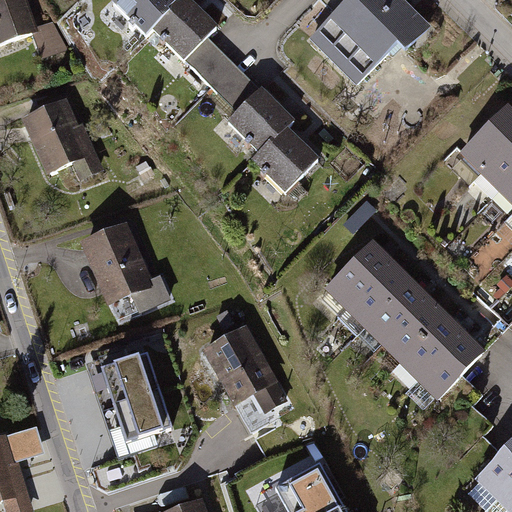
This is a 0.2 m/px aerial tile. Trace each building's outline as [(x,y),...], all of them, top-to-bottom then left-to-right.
[(21,0),(0,0),(0,51),(30,41),(40,69),(67,60),(55,28),(35,35),(21,0)] [(145,41),(175,11),(164,0),(121,0),(105,16),(137,49),(145,41)] [(392,0),(356,0),(307,49),(353,94),(390,57),(399,66),(428,36),(392,0)] [(179,75),(181,73),(209,46),(217,37),(183,3),(175,11),(145,41),(179,75)] [(261,98),(209,46),(181,73),(233,125),(261,98)] [(261,98),(233,125),(225,133),(258,166),(288,137),(294,131),(261,98)] [(66,108),(19,128),(43,184),(72,171),(78,187),(102,177),(82,129),(76,132),(66,108)] [(511,148),(511,127),(505,120),(460,167),(478,184),(511,148)] [(319,169),(288,137),(258,166),(251,174),(282,205),(319,169)] [(511,184),(511,148),(478,184),(496,201),(511,184)] [(511,184),(496,201),(511,216),(511,184)] [(126,232),(80,250),(105,313),(130,303),(137,322),(159,313),(126,232)] [(389,274),(371,257),(328,301),(345,318),(389,274)] [(407,292),(389,274),(345,318),(363,336),(407,292)] [(425,309),(407,292),(363,336),(381,353),(425,309)] [(442,327),(425,309),(381,353),(399,371),(442,327)] [(460,345),(442,327),(399,371),(417,389),(460,345)] [(199,362),(219,396),(230,414),(249,402),(263,424),(289,408),(244,334),(216,351),(199,362)] [(478,362),(460,345),(417,389),(435,406),(478,362)] [(127,452),(173,437),(147,362),(102,378),(127,452)] [(19,470),(48,460),(38,432),(10,443),(19,470)] [(3,446),(0,447),(0,511),(27,511),(17,474),(11,476),(3,446)] [(511,486),(511,449),(474,488),(492,506),(511,486)] [(348,511),(321,463),(277,488),(290,511),(348,511)] [(511,511),(511,486),(492,506),(497,511),(511,511)]
